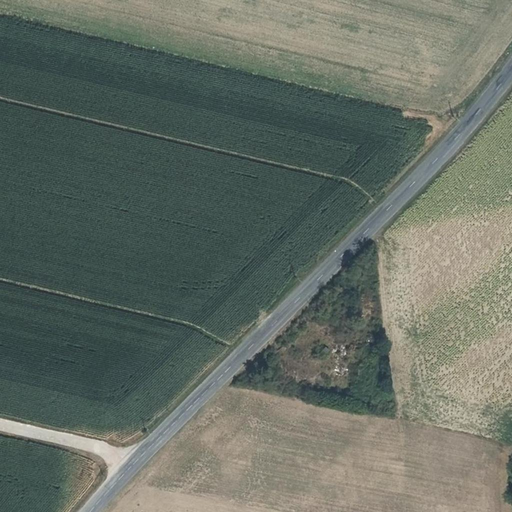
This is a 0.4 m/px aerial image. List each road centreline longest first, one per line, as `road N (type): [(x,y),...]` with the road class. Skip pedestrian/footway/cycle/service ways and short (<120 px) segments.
road 1 (tertiary): [(138,463),(444,150),(511,67)]
road 2 (unclassified): [(0,429),(138,463)]
